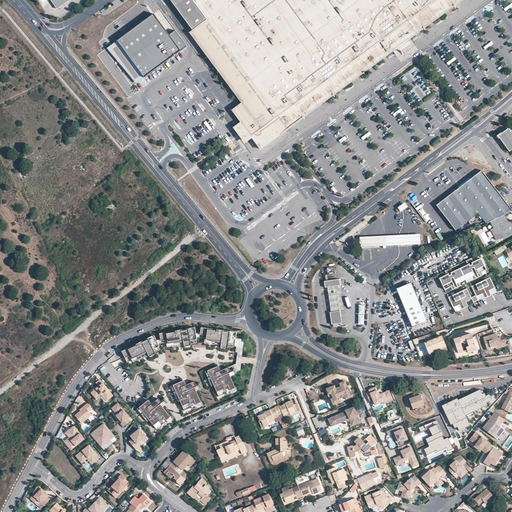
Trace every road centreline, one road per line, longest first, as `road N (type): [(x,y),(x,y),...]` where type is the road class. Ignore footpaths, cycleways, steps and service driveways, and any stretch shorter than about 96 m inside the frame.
road 1 (tertiary): [(237,318),(170,317),(107,346),(80,376),(31,464)]
road 2 (track): [(207,225),(0,389)]
road 3 (tertiary): [(44,28),(148,163),(166,175)]
road 4 (tertiary): [(166,175),(63,49)]
road 5 (secondary): [(286,334),(342,364),(428,374)]
road 6 (secondary): [(428,374),(341,357),(313,340),(302,316)]
road 7 (residential): [(148,470),(116,458),(73,495),(31,464)]
road 8 (residential): [(257,398),(181,432),(148,470)]
